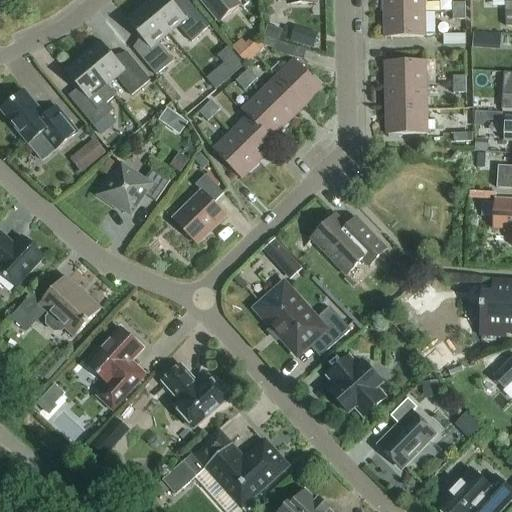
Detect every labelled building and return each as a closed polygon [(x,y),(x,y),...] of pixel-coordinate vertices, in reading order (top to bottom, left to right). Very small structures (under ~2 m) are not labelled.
[(168,0),(152,0),(144,7),(169,36),(179,29),(192,45),(210,29),(193,9),(183,17),(168,0)] [(235,0),(198,0),(219,25),(241,7),(235,0)] [(384,0),(385,15),(425,15),(424,0),(384,0)] [(453,5),(453,13),(466,12),(465,4),(453,5)] [(169,36),(144,7),(126,22),(145,45),(136,53),(156,78),(174,63),(159,45),(169,36)] [(453,13),(453,21),(466,21),(466,12),(453,13)] [(425,39),(425,15),(385,15),(385,40),(425,39)] [(264,37),(279,42),(283,31),(267,26),(264,37)] [(319,35),(295,27),(290,42),(314,50),(319,35)] [(474,34),(473,45),(484,46),(485,35),(474,34)] [(443,36),(444,47),(466,46),(466,35),(443,36)] [(279,42),(264,37),(262,45),(273,48),(272,52),(302,62),(306,51),(279,42)] [(246,65),(265,49),(255,38),(245,47),(238,39),(232,44),(234,47),(232,49),(246,65)] [(101,43),(83,58),(108,88),(117,80),(132,98),(151,83),(130,58),(120,66),(101,43)] [(108,88),(83,58),(65,73),(83,95),(73,104),(94,129),(113,113),(98,96),(108,88)] [(278,79),(306,107),(323,91),(295,62),(278,79)] [(386,64),(386,88),(426,88),(426,63),(386,64)] [(225,68),(208,83),(217,93),(234,79),(225,68)] [(242,77),(251,86),(257,81),(248,71),(242,77)] [(511,75),(504,75),(503,88),(502,111),(511,111),(511,75)] [(251,86),(242,77),(236,83),(245,92),(251,86)] [(454,78),(454,86),(466,86),(466,78),(454,78)] [(278,79),(261,95),(289,124),(306,107),(278,79)] [(466,94),(466,86),(454,86),(454,94),(466,94)] [(427,112),(426,88),(386,88),(387,113),(427,112)] [(55,154),(78,135),(57,109),(45,119),(25,93),(1,112),(29,146),(41,137),(55,154)] [(289,124),(261,95),(243,113),(248,119),(250,117),(272,140),(289,124)] [(183,102),(179,106),(186,114),(194,107),(190,102),(183,102)] [(205,108),(214,117),(220,111),(212,102),(205,108)] [(205,108),(199,115),(207,123),(214,117),(205,108)] [(158,121),(168,128),(176,116),(167,109),(158,121)] [(482,111),(482,124),(504,124),(504,111),(482,111)] [(427,112),(387,113),(387,137),(427,136),(427,112)] [(116,124),(110,116),(94,129),(101,137),(116,124)] [(248,119),(232,135),(260,164),(278,146),(272,140),(250,117),(248,119)] [(472,134),(454,134),(455,144),(472,143),(472,134)] [(242,181),(260,164),(232,135),(214,152),(242,181)] [(82,151),(94,164),(106,154),(94,141),(82,151)] [(488,141),(476,141),(475,152),(488,153),(488,141)] [(180,157),(171,169),(180,175),(189,163),(180,157)] [(480,184),(495,184),(495,158),(480,158),(480,184)] [(156,204),(171,183),(153,171),(145,182),(122,166),(110,183),(108,182),(97,198),(113,209),(115,207),(132,218),(146,197),(156,204)] [(511,169),(498,168),(497,190),(511,191),(511,169)] [(196,246),(225,217),(214,206),(224,196),(206,177),(196,187),(203,195),(174,223),(196,246)] [(511,202),(495,201),(494,231),(511,231),(511,202)] [(369,269),(387,251),(357,220),(347,230),(336,218),(312,241),(347,277),(362,262),(369,269)] [(0,275),(16,290),(44,260),(22,239),(14,247),(0,234),(0,275)] [(49,279),(20,311),(12,319),(27,333),(46,313),(50,317),(47,320),(48,326),(55,333),(61,333),(64,330),(75,340),(101,312),(65,279),(58,287),(49,279)] [(481,336),(505,338),(505,334),(511,334),(511,283),(494,283),(494,284),(496,284),(495,296),(484,296),(483,304),(481,304),(481,310),(483,310),(481,336)] [(320,359),(350,333),(330,310),(317,322),(285,286),(256,311),(298,358),(310,347),(320,359)] [(86,366),(107,385),(96,397),(113,414),(147,377),(132,364),(144,351),(121,330),(100,352),(99,352),(86,366)] [(468,356),(435,368),(438,377),(471,364),(468,356)] [(364,420),(386,400),(378,390),(383,386),(363,364),(358,368),(350,359),(327,379),(335,388),(330,393),(349,416),(355,410),(364,420)] [(511,362),(494,381),(505,392),(511,384),(511,362)] [(180,404),(175,409),(177,411),(177,416),(182,421),(186,421),(195,431),(228,402),(208,379),(199,387),(182,368),(163,385),(180,404)] [(423,384),(424,401),(440,399),(438,383),(423,384)] [(45,398),(37,406),(49,417),(57,409),(45,398)] [(402,471),(435,437),(413,415),(417,410),(408,401),(391,419),(399,427),(379,448),(402,471)] [(480,425),(469,414),(460,423),(471,434),(480,425)] [(91,448),(105,460),(131,432),(117,420),(91,448)] [(184,464),(163,483),(176,498),(195,480),(223,511),(237,511),(242,508),(286,469),(273,453),(265,445),(244,464),(218,434),(184,464)] [(440,507),(442,510),(441,511),(500,511),(511,500),(511,492),(497,479),(489,487),(472,472),(462,484),(461,482),(449,495),(450,496),(440,507)] [(162,484),(153,491),(161,500),(169,493),(162,484)] [(317,504),(305,493),(293,506),(291,504),(282,511),(328,511),(330,510),(320,501),(317,504)]
